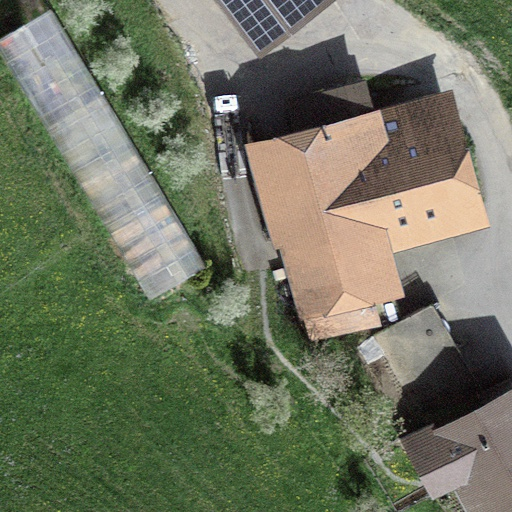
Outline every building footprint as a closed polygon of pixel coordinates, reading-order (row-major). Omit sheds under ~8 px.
[(232,0),(271,39),(312,0),(232,0)] [(47,13),(0,41),(0,63),(148,302),(205,267),(47,13)] [(297,142),(258,152),(297,307),(388,284),(379,248),(470,225),(476,204),(456,123),(444,126),(439,106),(343,129),(335,97),(289,109),(297,142)] [(429,305),(370,337),(423,428),(478,398),(429,305)] [(435,427),(411,440),(441,491),(465,478),(484,511),(505,511),(511,508),(511,400),(443,441),(435,427)]
